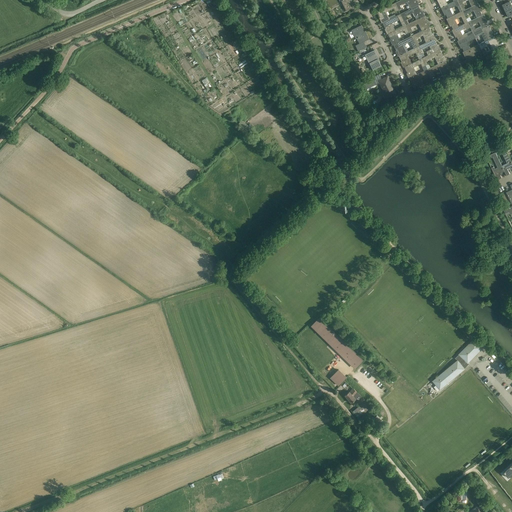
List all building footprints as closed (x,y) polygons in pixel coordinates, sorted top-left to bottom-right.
[(339,0),(340,1),(341,1),(345,9),(346,11),(353,7),(349,0),(354,0),(355,1),(356,0),(339,0)] [(411,9),(417,6),(416,2),(414,3),(414,1),(416,0),(415,0),(400,0),(395,3),(398,10),(402,8),(400,5),(408,2),(411,9)] [(460,12),(462,11),(459,6),(456,0),(442,7),(441,8),(442,12),(444,11),(447,18),(453,15),(450,9),(449,9),(456,5),(456,7),(457,7),(460,12)] [(456,0),(459,6),(462,11),(465,9),(462,2),(466,0),(467,0),(471,6),(477,4),(474,0),(456,0)] [(511,0),(503,0),(505,3),(502,5),(504,8),(504,7),(506,11),(511,7),(511,0)] [(381,19),(383,22),(390,19),(387,12),(394,8),(395,11),(398,10),(395,3),(377,12),(380,18),(382,17),(383,18),(381,19)] [(465,9),(462,11),(465,16),(467,15),(467,14),(473,11),(476,17),(482,15),(479,8),(480,7),(478,3),(477,4),(471,6),(465,9)] [(411,9),(400,14),(404,21),(407,19),(405,16),(412,13),(416,20),(423,16),(421,13),(420,14),(419,12),(421,11),(418,5),(417,6),(411,9)] [(464,23),(467,22),(465,16),(462,11),(460,12),(453,15),(447,18),(446,19),(448,23),(449,22),(453,29),(458,27),(455,20),(461,17),(464,23)] [(406,25),(404,21),(400,14),(390,19),(383,22),(382,23),(385,29),(388,28),(388,29),(387,30),(389,33),(395,30),(391,23),(399,19),(401,22),(402,26),(406,25)] [(485,18),(483,14),(482,15),(476,17),(467,22),(470,27),(472,30),(473,33),(487,26),(484,19),(485,18)] [(424,16),(423,16),(416,20),(406,25),(409,32),(412,31),(411,27),(418,24),(421,31),(428,28),(426,24),(425,25),(424,23),(427,22),(424,16)] [(472,30),(462,35),(461,31),(460,31),(466,28),(467,29),(470,27),(467,22),(464,23),(458,27),(453,29),(451,30),(453,34),(455,33),(458,40),(473,33),(472,30)] [(363,29),(362,25),(351,30),(356,39),(357,39),(359,44),(355,46),(358,51),(366,47),(364,42),(369,39),(365,31),(363,32),(361,30),(363,29)] [(409,32),(406,25),(402,26),(395,30),(389,33),(388,34),(391,40),(393,39),(394,40),(392,41),(394,44),(400,41),(397,34),(404,30),(406,34),(409,32)] [(475,38),(478,37),(478,36),(482,34),(485,41),(493,37),(490,30),(491,29),(489,25),(487,26),(473,33),(475,38)] [(411,36),(415,43),(416,47),(420,46),(416,38),(423,35),(425,39),(424,39),(426,42),(427,42),(434,39),(432,35),(430,36),(430,35),(432,33),(429,27),(428,28),(421,31),(411,36)] [(470,48),(468,42),(475,38),(473,33),(458,40),(457,41),(459,45),(460,44),(464,51),(470,48)] [(393,45),(396,51),(397,50),(399,55),(406,52),(402,45),(410,42),(413,49),(416,47),(415,43),(411,36),(400,41),(394,44),(393,45)] [(493,37),(485,41),(481,43),(478,44),(481,49),(484,48),(483,47),(490,44),(493,51),(500,48),(500,47),(498,48),(495,41),(496,40),(494,36),(493,37)] [(427,42),(420,46),(416,47),(420,54),(423,53),(421,50),(429,46),(430,49),(426,51),(428,55),(432,53),(439,50),(437,46),(436,47),(435,46),(437,44),(434,38),(434,39),(427,42)] [(478,44),(470,48),(464,51),(462,52),(464,56),(466,55),(469,62),(468,63),(477,59),(476,59),(474,53),(481,49),(478,44)] [(406,52),(399,55),(398,56),(402,62),(404,61),(405,62),(403,63),(405,66),(411,63),(408,56),(415,53),(417,56),(420,54),(416,47),(413,49),(406,52)] [(428,55),(422,58),(425,65),(428,64),(427,61),(434,57),(438,64),(444,61),(443,57),(441,58),(441,57),(443,56),(440,49),(439,50),(428,55)] [(377,56),(374,50),(366,54),(370,63),(369,63),(373,70),(381,66),(377,57),(377,56)] [(422,58),(411,63),(405,66),(404,67),(407,73),(409,72),(410,73),(409,74),(410,78),(417,74),(413,67),(421,64),(422,67),(425,65),(422,58)] [(433,76),(431,72),(439,69),(442,76),(441,76),(451,72),(451,71),(450,72),(448,68),(447,69),(446,68),(448,67),(445,60),(444,61),(438,64),(430,68),(427,69),(431,77),(433,76)] [(417,74),(410,78),(409,78),(412,84),(415,83),(415,85),(414,85),(416,89),(415,89),(424,85),(424,84),(423,85),(420,78),(426,75),(430,82),(433,80),(431,77),(427,69),(417,74)] [(386,97),(387,98),(390,97),(395,95),(392,89),(391,90),(390,88),(392,87),(387,77),(381,79),(379,74),(364,81),(366,85),(373,82),(375,85),(379,83),(384,93),(383,94),(383,95),(384,98),(385,98),(386,97)] [(511,166),(511,163),(511,161),(506,152),(504,148),(499,150),(501,153),(502,153),(507,163),(502,166),(504,171),(507,176),(510,174),(507,169),(511,166)] [(498,174),(504,171),(502,166),(495,152),(490,155),(491,158),(492,157),(497,168),(495,169),(494,166),(491,168),(492,170),(497,180),(502,178),(500,175),(499,176),(498,174)] [(248,219),(244,215),(239,221),(242,225),(248,219)] [(312,325),(311,326),(312,326),(355,367),(354,368),(355,368),(360,363),(363,360),(319,318),(312,325)] [(482,348),(474,339),(455,358),(457,361),(433,381),(438,387),(441,388),(464,369),(469,364),(467,363),(482,348)] [(338,370),(331,378),(338,385),(346,377),(338,370)] [(358,393),(353,388),(350,392),(349,392),(345,396),(351,403),(355,399),(360,405),(353,412),(359,419),(371,407),(365,401),(366,401),(362,397),(358,393)]
